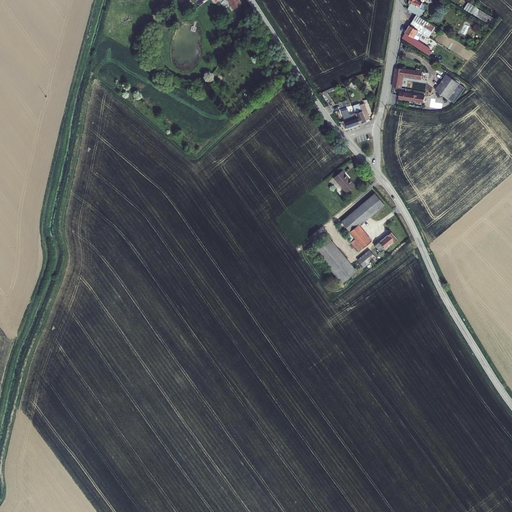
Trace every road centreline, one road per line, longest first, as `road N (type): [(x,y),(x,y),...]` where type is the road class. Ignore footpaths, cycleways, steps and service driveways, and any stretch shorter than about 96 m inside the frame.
road 1 (residential): [(511,404),(380,177)]
road 2 (residential): [(251,0),(344,137)]
road 3 (residential): [(377,123),(398,0)]
